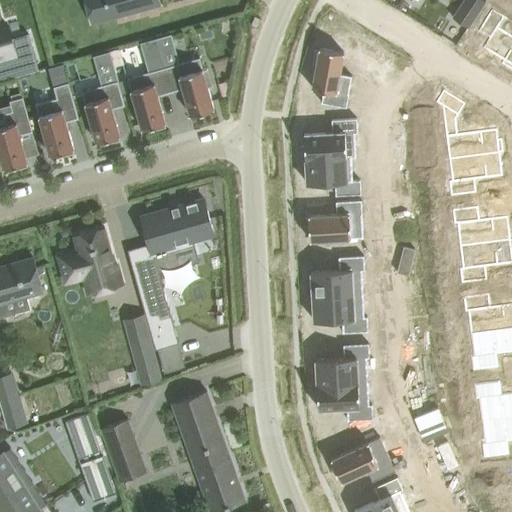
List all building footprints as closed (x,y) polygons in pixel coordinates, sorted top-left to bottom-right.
[(85,0),(92,23),(161,4),(160,0),(85,0)] [(486,1),(485,0),(463,0),(452,16),(468,27),(486,1)] [(511,21),(491,9),(478,30),(488,37),(482,47),(502,59),(501,62),(511,69),(511,36),(511,35),(511,21)] [(0,80),(37,70),(27,34),(10,39),(6,24),(1,25),(0,22),(0,80)] [(173,32),(156,37),(160,50),(177,45),(173,32)] [(317,64),(313,87),(324,89),(322,102),(347,106),(352,75),(340,73),(344,51),(320,46),(319,49),(316,49),(313,63),(317,64)] [(111,52),(94,56),(97,66),(114,62),(111,52)] [(200,56),(164,67),(171,90),(183,87),(190,113),(215,106),(208,85),(212,84),(207,67),(203,68),(200,56)] [(164,67),(128,77),(118,80),(119,81),(122,93),(131,90),(142,128),(150,126),(151,129),(166,125),(165,121),(166,121),(159,94),(171,90),(164,67)] [(391,68),(385,105),(396,105),(403,94),(407,70),(391,68)] [(119,81),(82,90),(96,141),(103,139),(104,143),(119,139),(118,135),(120,134),(113,108),(125,105),(122,93),(119,81)] [(57,98),(36,104),(50,155),(56,153),(57,157),(74,153),(73,148),(75,148),(67,120),(78,117),(69,82),(54,86),(57,98)] [(445,90),(437,102),(459,115),(466,103),(445,90)] [(32,131),(23,97),(10,100),(13,111),(3,113),(7,125),(0,127),(0,156),(3,168),(10,166),(11,170),(28,166),(27,161),(29,160),(21,134),(32,131)] [(305,145),(302,145),(302,158),(306,158),(352,155),(352,157),(356,156),(355,132),(358,132),(357,117),(332,119),(333,131),(305,133),(305,145)] [(496,129),(455,134),(458,158),(499,152),(502,152),(501,139),(497,139),(496,129)] [(397,139),(385,140),(386,152),(398,151),(397,139)] [(460,180),(449,182),(450,196),(475,193),(474,180),(502,176),(499,152),(458,158),(460,180)] [(352,155),(306,158),(307,183),(335,181),(336,194),(361,193),(361,179),(353,180),(352,157),(352,155)] [(149,243),(128,249),(156,349),(179,342),(159,272),(200,261),(193,239),(214,233),(205,198),(142,216),(149,243)] [(309,217),(306,218),(306,234),(310,234),(310,240),(324,239),(324,242),(343,241),(343,238),(364,237),(362,199),(337,200),(337,213),(309,215),(309,217)] [(477,206),(452,210),(454,224),(466,222),(469,245),(510,240),(507,216),(479,220),(477,206)] [(105,227),(74,235),(78,249),(59,255),(66,282),(83,277),(88,294),(123,284),(117,262),(115,263),(105,227)] [(408,229),(396,230),(397,246),(409,245),(408,229)] [(471,268),(459,269),(461,283),(486,280),(485,267),(511,263),(511,258),(511,253),(511,252),(511,239),(510,240),(469,245),(471,268)] [(312,282),(309,282),(309,296),(313,295),(364,293),(362,269),(365,269),(364,255),(339,256),(340,269),(312,270),(312,282)] [(34,258),(0,267),(0,317),(31,308),(28,295),(43,291),(34,258)] [(364,293),(313,295),(314,320),(342,319),(343,332),(368,330),(368,316),(365,316),(364,293)] [(488,294),(463,297),(465,311),(477,309),(479,332),(511,328),(511,304),(490,307),(488,294)] [(415,320),(403,320),(404,334),(416,333),(415,320)] [(482,355),(470,356),(472,370),(497,367),(496,354),(511,352),(511,328),(479,332),(482,355)] [(151,333),(129,339),(141,384),(163,378),(151,333)] [(345,357),(316,358),(318,383),(368,381),(367,357),(370,357),(369,342),(344,344),(345,357)] [(318,383),(314,383),(315,397),(318,396),(319,408),(347,407),(348,419),(373,418),(372,404),(370,404),(368,381),(318,383)] [(499,381),(474,384),(476,398),(487,397),(490,420),(511,416),(511,392),(501,394),(499,381)] [(17,389),(0,393),(0,401),(7,427),(26,421),(17,389)] [(173,402),(212,511),(246,500),(207,390),(173,402)] [(493,442),(481,444),(483,458),(508,455),(506,441),(511,440),(511,416),(490,420),(493,442)] [(129,418),(101,428),(113,463),(142,454),(129,418)] [(93,450),(78,455),(94,500),(117,492),(94,427),(85,430),(93,450)] [(334,463),(331,465),(338,480),(341,478),(342,481),(368,469),(373,481),(396,470),(380,436),(332,458),(334,463)] [(4,450),(0,452),(0,511),(43,511),(26,485),(30,482),(18,463),(14,466),(4,450)] [(380,498),(354,510),(355,511),(410,511),(411,511),(401,490),(404,489),(398,476),(375,487),(380,498)]
